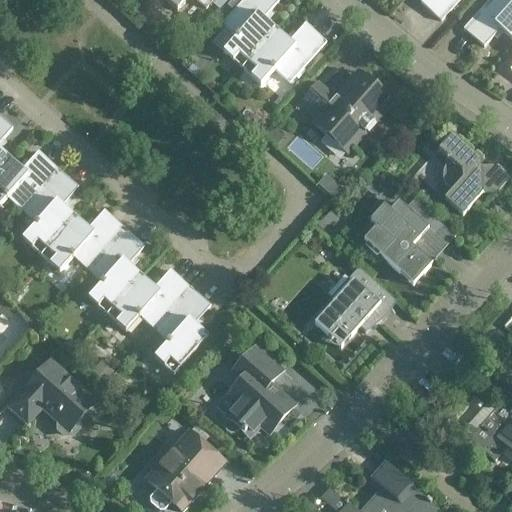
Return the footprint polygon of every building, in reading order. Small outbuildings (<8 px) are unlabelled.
[(162,0),(177,13),(188,0),(193,0),(206,11),(215,0),(162,0)] [(234,13),(223,25),(237,39),(224,54),(242,71),(277,32),(264,21),(280,3),(276,0),(233,0),(227,7),(234,13)] [(424,0),(421,5),(441,23),(461,0),(424,0)] [(500,31),(511,41),(511,0),(491,0),(464,31),(484,49),(500,31)] [(290,44),(277,32),(242,71),(261,88),(275,72),(290,85),(326,44),(306,26),(290,44)] [(318,85),(299,106),(315,121),(311,126),(346,157),(365,136),(369,136),(376,129),(374,126),(393,105),(359,75),(336,101),(318,85)] [(0,171),(10,160),(0,151),(0,145),(13,131),(0,119),(0,171)] [(289,148),(313,168),(324,155),(299,135),(289,148)] [(497,194),(510,180),(496,167),(482,168),(481,163),(453,137),(439,152),(447,158),(447,166),(445,169),(443,174),(443,178),(444,182),(446,186),(448,190),(449,197),(445,201),(463,218),(483,195),(497,194)] [(23,172),(10,160),(0,171),(0,208),(8,200),(22,213),(59,172),(39,154),(23,172)] [(59,172),(22,213),(36,226),(23,242),(41,258),(76,219),(63,208),(79,190),(59,172)] [(327,177),(321,184),(336,198),(342,191),(327,177)] [(377,229),(364,243),(368,247),(365,249),(377,259),(379,257),(413,288),(432,267),(427,262),(443,244),(399,204),(391,213),(384,207),(371,223),(377,229)] [(89,231),(76,219),(41,258),(60,275),(74,259),(88,272),(125,231),(105,213),(89,231)] [(430,213),(423,221),(434,231),(441,222),(430,213)] [(125,231),(88,272),(102,285),(89,301),(107,317),(142,279),(129,267),(145,249),(125,231)] [(392,312),(396,304),(359,270),(330,302),(334,305),(315,327),(341,350),(359,333),(363,338),(367,340),(372,333),(379,325),(386,319),(392,312)] [(155,290),(142,279),(107,317),(126,334),(140,319),(154,331),(191,290),(171,272),(155,290)] [(191,290),(154,331),(168,344),(155,360),(174,377),(209,338),(195,326),(211,308),(191,290)] [(229,399),(211,419),(227,434),(252,457),(270,435),(293,408),(270,387),(282,373),(256,351),(235,375),(244,383),(229,399)] [(77,424),(94,405),(51,366),(27,393),(24,391),(20,392),(7,407),(28,425),(42,409),(60,425),(60,432),(66,437),(73,437),(78,431),(77,424)] [(507,451),(511,455),(511,393),(469,442),(494,465),(507,451)] [(159,470),(147,482),(158,493),(149,503),(158,511),(165,511),(172,504),(180,511),(185,511),(226,467),(174,420),(158,438),(169,448),(153,464),(159,470)] [(382,492),(363,511),(438,511),(432,507),(433,506),(428,501),(427,502),(385,465),(371,482),(382,492)]
